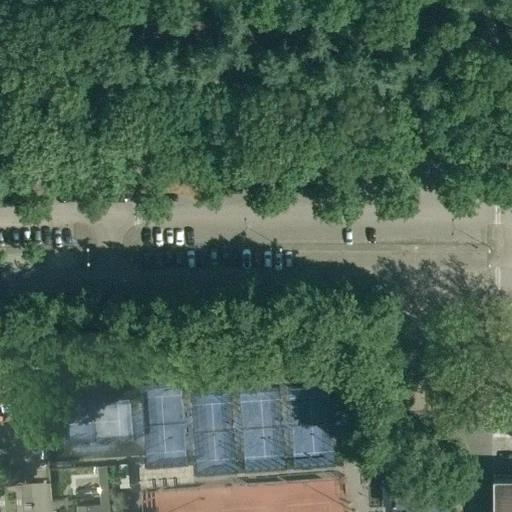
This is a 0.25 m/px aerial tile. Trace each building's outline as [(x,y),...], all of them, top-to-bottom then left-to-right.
[(128,486),(127,463),(118,463),(119,487),(128,486)] [(78,511),(109,511),(109,503),(107,465),(98,465),(100,503),(78,504),(78,511)] [(0,482),(20,482),(25,481),(24,470),(24,469),(0,470),(0,482)] [(450,511),(448,474),(396,477),(398,505),(407,505),(408,511),(450,511)] [(511,511),(511,475),(494,475),(493,511),(511,511)]
